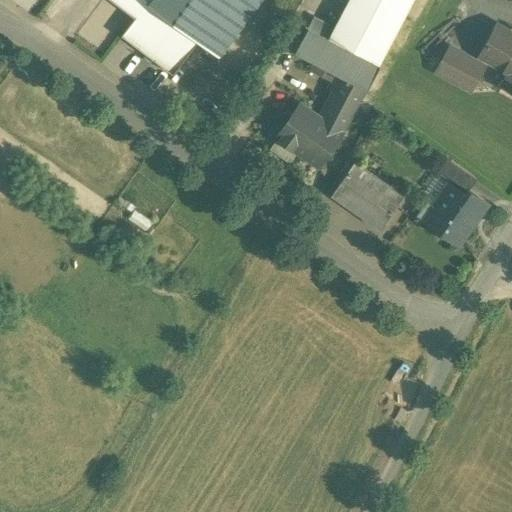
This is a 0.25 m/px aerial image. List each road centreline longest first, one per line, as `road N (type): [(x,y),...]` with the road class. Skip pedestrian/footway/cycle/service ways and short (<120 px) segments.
road 1 (residential): [(0,15),(460,338)]
road 2 (unclassified): [(460,338),(370,511)]
